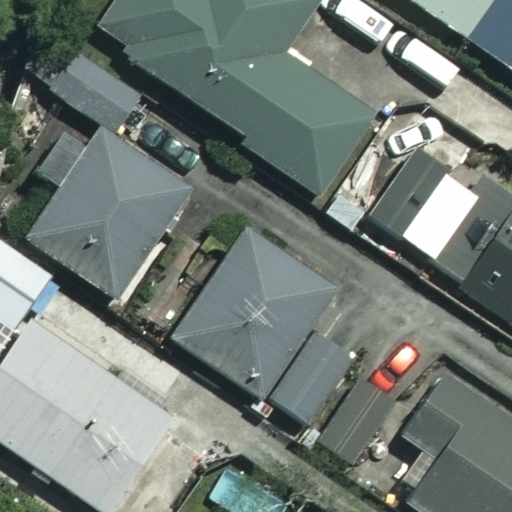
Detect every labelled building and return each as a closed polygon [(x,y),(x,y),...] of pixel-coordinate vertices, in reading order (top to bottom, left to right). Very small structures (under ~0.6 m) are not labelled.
[(310,201),(367,124),(301,75),(308,66),(281,46),(314,0),(108,0),(84,32),(310,201)] [(393,0),(455,42),(483,0),(393,0)] [(511,0),(483,0),(455,42),(511,80),(511,0)] [(128,95),(64,51),(36,91),(101,135),(128,95)] [(179,194),(70,120),(29,180),(48,193),(14,242),(104,304),(179,194)] [(447,184),(403,155),(356,227),(511,329),(511,198),(460,164),(447,184)] [(163,331),(343,462),(384,406),(289,336),(324,288),(239,226),(163,331)] [(41,279),(0,250),(0,327),(5,331),(41,279)] [(103,385),(17,326),(0,350),(0,453),(85,511),(96,511),(168,408),(113,370),(103,385)] [(511,511),(511,433),(435,379),(393,437),(426,460),(395,504),(406,511),(511,511)]
